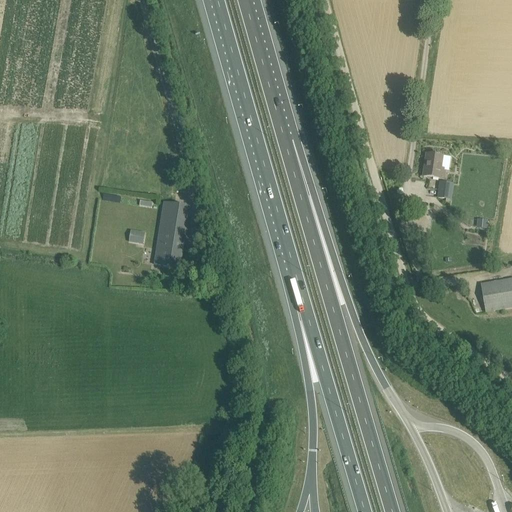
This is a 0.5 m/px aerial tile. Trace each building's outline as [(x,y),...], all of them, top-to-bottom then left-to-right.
[(440,156),(440,155),(438,155),(438,156),(429,155),(427,169),(425,168),(424,177),(444,180),(446,169),(450,170),(452,158),(443,157),(440,156)] [(451,200),(453,184),(441,182),(438,198),(451,200)] [(190,208),(180,206),(165,205),(155,265),(170,267),(180,269),(190,208)] [(479,218),(477,227),(487,229),(489,220),(479,218)] [(151,247),(153,237),(145,235),(143,246),(151,247)] [(511,279),(481,285),(486,313),(511,308),(511,279)]
